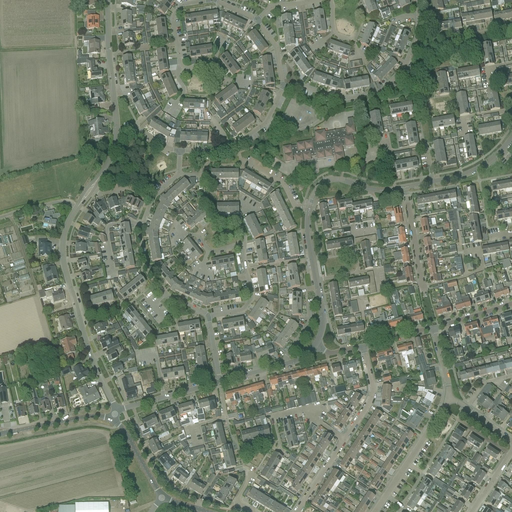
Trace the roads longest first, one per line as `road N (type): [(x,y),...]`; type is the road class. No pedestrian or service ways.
road 1 (residential): [(115,411),(63,265),(65,227),(76,208)]
road 2 (track): [(10,214),(69,420)]
road 3 (residential): [(208,316),(165,294),(146,268),(139,231),(154,195),(178,174),(179,150)]
road 4 (residential): [(282,87),(339,100),(379,93),(406,64),(417,16)]
road 5 (residential): [(297,511),(367,406),(361,347)]
road 6 (residential): [(315,281),(306,226),(323,182),(404,187)]
road 7 (residential): [(374,511),(446,394)]
road 8 (residential): [(197,509),(200,503),(152,466),(122,408)]
road 9 (residential): [(282,87),(266,121),(241,141),(179,150)]
road 10 (residential): [(116,129),(107,0)]
